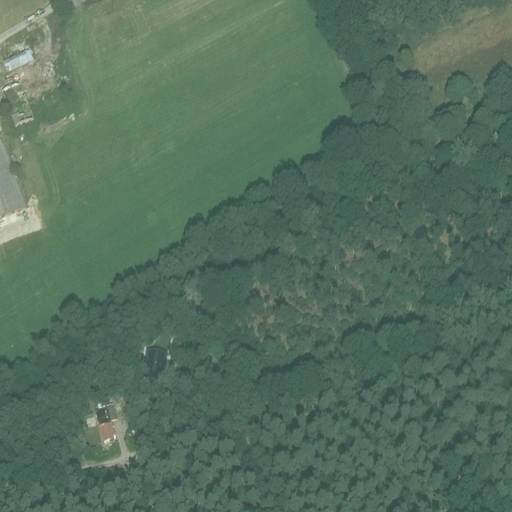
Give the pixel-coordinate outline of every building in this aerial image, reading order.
[(29,64),(23,54),(2,64),(8,74),(29,64)] [(22,77),(27,89),(35,85),(30,74),(22,77)] [(11,87),(0,91),(15,126),(26,121),(11,87)] [(1,142),(0,142),(0,219),(27,209),(1,142)] [(186,346),(173,344),(172,351),(185,353),(186,346)] [(147,352),(144,373),(161,376),(162,368),(165,369),(167,354),(147,352)] [(117,420),(113,406),(106,408),(107,409),(96,413),(104,443),(115,440),(113,434),(115,433),(112,422),(117,420)] [(17,427),(12,434),(17,437),(22,431),(17,427)] [(102,455),(113,452),(111,445),(100,449),(102,455)]
